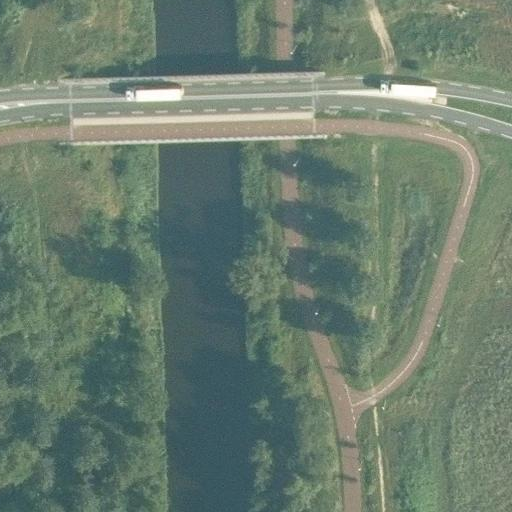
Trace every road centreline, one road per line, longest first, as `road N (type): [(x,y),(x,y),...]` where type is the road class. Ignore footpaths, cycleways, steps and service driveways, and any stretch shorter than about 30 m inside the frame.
road 1 (tertiary): [(391,88),(0,103)]
road 2 (tertiary): [(391,88),(511,131)]
road 3 (track): [(388,386),(389,511)]
road 4 (tertiary): [(511,96),(451,84),(391,88)]
